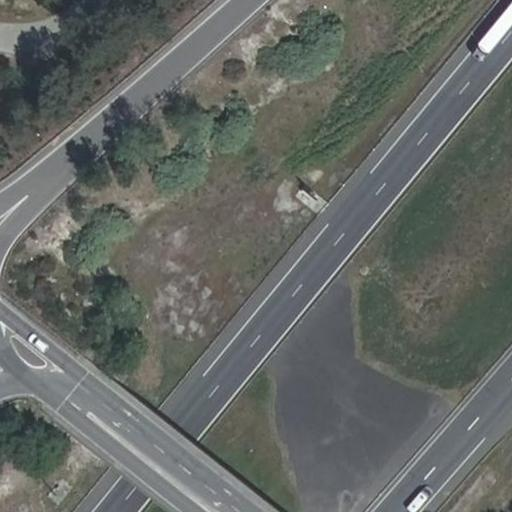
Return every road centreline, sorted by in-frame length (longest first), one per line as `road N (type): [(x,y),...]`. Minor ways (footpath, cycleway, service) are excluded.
road 1 (motorway): [(511,34),(120,511)]
road 2 (secondary): [(254,511),(0,309)]
road 3 (secondary): [(232,511),(66,385),(31,382)]
road 4 (secondary): [(31,382),(195,511)]
road 5 (motorway): [(125,110),(0,248)]
road 6 (motorway): [(398,511),(511,384)]
road 7 (motorway): [(251,0),(125,110)]
road 8 (motorway): [(125,110),(0,207)]
road 9 (unclassified): [(133,0),(79,50),(26,58),(0,50)]
